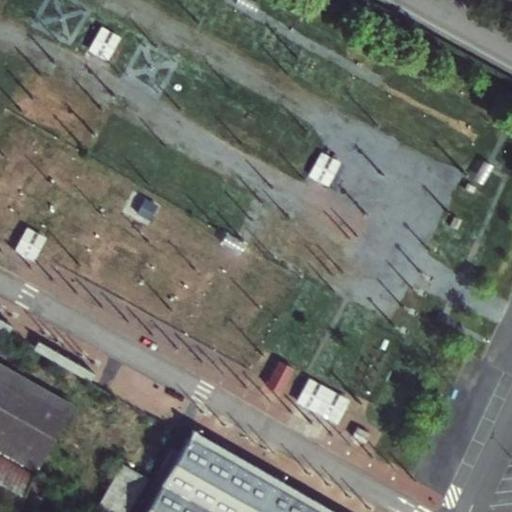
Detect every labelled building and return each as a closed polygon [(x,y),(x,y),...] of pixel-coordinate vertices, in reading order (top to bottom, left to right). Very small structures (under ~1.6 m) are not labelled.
[(346,303),(396,323),(458,171),(397,146),(382,183),(392,187),(385,203),(377,199),(370,217),(380,221),(372,241),(373,241),(354,288),(353,287),(346,303)] [(366,178),(369,171),(345,160),(343,163),(322,153),(310,179),(364,204),(375,182),(366,178)] [(0,359),(0,445),(37,467),(75,403),(0,359)] [(311,376),(297,402),(333,420),(347,395),(311,376)] [(334,511),(193,429),(188,437),(318,511),(334,511)] [(318,511),(188,437),(145,511),(318,511)] [(14,511),(37,471),(0,449),(0,511),(14,511)] [(109,511),(129,511),(149,477),(120,461),(97,505),(109,511)] [(48,478),(37,471),(14,511),(36,511),(45,497),(38,494),(48,478)]
